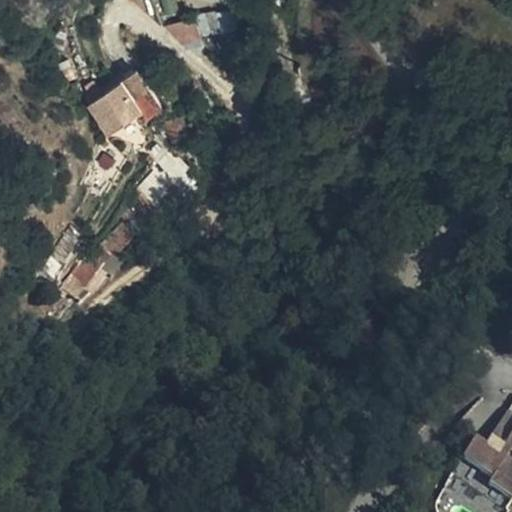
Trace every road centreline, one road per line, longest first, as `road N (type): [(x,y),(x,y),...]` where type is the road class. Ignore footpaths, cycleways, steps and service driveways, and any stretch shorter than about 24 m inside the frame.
road 1 (track): [(386,391),(353,208),(364,166),(282,62),(239,115),(229,205),(124,282),(0,390)]
road 2 (residential): [(274,511),(293,476),(386,391),(421,284),(466,195),(367,0)]
road 3 (track): [(117,53),(105,32),(110,19),(130,16),(239,115)]
